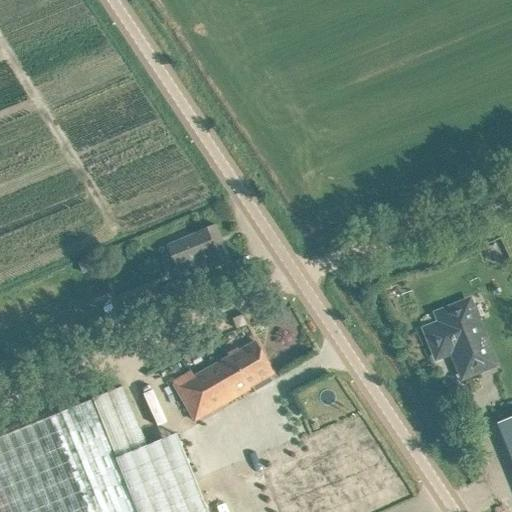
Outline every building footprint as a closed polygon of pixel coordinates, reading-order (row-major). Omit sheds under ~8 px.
[(231,262),(215,225),(165,246),(171,259),(172,258),(176,270),(208,257),(213,269),(231,262)] [(94,257),(79,263),(84,275),(99,269),(94,257)] [(129,318),(155,308),(147,288),(121,299),(129,318)] [(495,364),(483,337),(469,301),(437,314),(441,324),(425,330),(437,358),(452,351),(463,377),(495,364)] [(246,325),(242,315),(232,319),(236,329),(246,325)] [(249,388),(274,374),(256,342),(194,377),(191,372),(173,383),(195,421),(249,390),(249,388)] [(0,511),(207,511),(176,435),(115,459),(91,400),(0,437),(0,511)] [(511,417),(498,423),(511,459),(511,417)]
